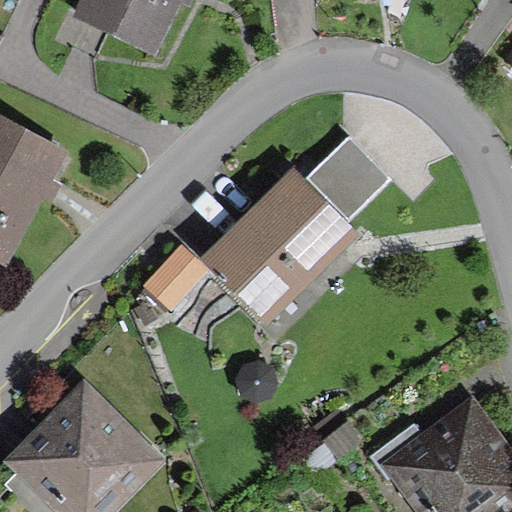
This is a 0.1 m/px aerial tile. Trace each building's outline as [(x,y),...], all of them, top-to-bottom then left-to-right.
[(76,0),(74,4),(160,45),(181,0),(76,0)] [(69,142),(0,108),(0,235),(20,245),(46,191),(55,195),(65,175),(55,170),(69,142)] [(367,227),(301,159),(208,248),(274,316),(367,227)] [(209,269),(181,242),(146,278),(173,305),(209,269)] [(115,511),(173,453),(89,372),(9,454),(21,465),(69,511),(115,511)] [(511,433),(478,386),(425,425),(419,416),(372,450),(391,475),(397,470),(427,511),(502,511),(511,505),(511,433)] [(365,441),(348,420),(321,441),(323,443),(337,462),(365,441)] [(313,480),(337,462),(323,443),(299,461),(313,480)] [(69,511),(21,465),(3,484),(32,511),(69,511)] [(354,511),(375,511),(368,502),(354,511)]
